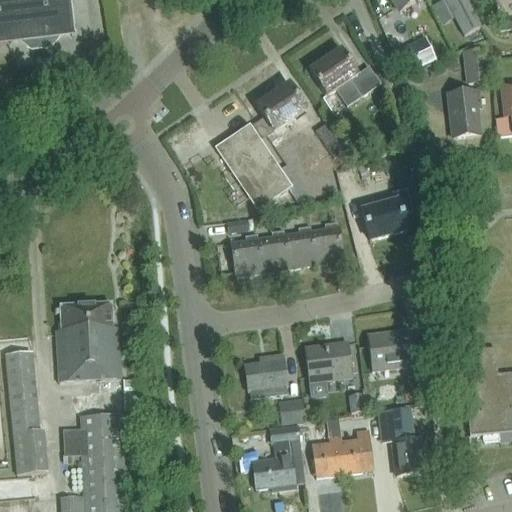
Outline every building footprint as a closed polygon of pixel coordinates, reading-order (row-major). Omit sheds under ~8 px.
[(0,0),(0,44),(22,42),(22,44),(30,50),(36,43),(44,42),(51,47),(57,40),(57,38),(71,36),(71,38),(75,38),(75,35),(74,36),(69,0),(0,0)] [(390,0),(400,14),(421,0),(420,0),(390,0)] [(449,0),(445,2),(464,39),(480,30),(464,0),(449,0)] [(511,32),(511,22),(511,18),(498,19),(500,34),(511,32)] [(462,55),(467,88),(491,85),(487,52),(488,52),(487,46),(473,48),(474,54),(462,55)] [(408,48),(395,55),(405,76),(435,63),(428,49),(412,57),(408,48)] [(326,99),(335,93),(347,110),(380,87),(369,70),(357,78),(340,53),(309,74),(326,99)] [(511,86),(500,88),(504,121),(511,120),(511,127),(511,86)] [(263,119),(256,124),(267,139),(306,113),(289,88),(256,110),(263,119)] [(476,113),(480,112),(479,96),(448,98),(452,142),(478,140),(476,113)] [(267,139),(256,124),(215,151),(257,213),(291,190),(260,144),(267,139)] [(315,135),(333,161),(346,153),(328,126),(315,135)] [(338,175),(346,202),(363,197),(355,170),(338,175)] [(363,215),(371,243),(406,233),(398,205),(363,215)] [(249,234),(248,223),(227,226),(228,237),(249,234)] [(316,269),(343,265),(338,231),(337,231),(337,226),(324,228),(325,233),(311,235),(316,269)] [(299,237),(284,239),(289,273),(316,269),(311,235),(310,230),(298,231),(299,237)] [(272,241),(258,243),(263,277),(289,273),(284,239),(283,234),(271,235),(272,241)] [(263,277),(258,243),(257,238),(245,239),(246,245),(231,247),(236,281),(263,277)] [(56,334),(58,386),(120,383),(118,331),(112,331),(111,307),(60,309),(61,334),(56,334)] [(121,326),(122,338),(132,338),(132,325),(121,326)] [(367,340),(372,374),(415,369),(411,334),(367,340)] [(304,352),(309,387),(353,381),(348,346),(304,352)] [(511,375),(498,377),(495,351),(462,354),(470,439),(483,438),(483,444),(500,443),(499,437),(511,435),(511,375)] [(12,437),(38,434),(31,355),(5,357),(12,437)] [(244,369),(248,395),(249,395),(251,403),(287,398),(286,390),(287,390),(283,359),(266,361),(267,365),(244,369)] [(414,373),(417,395),(429,393),(426,371),(414,373)] [(137,414),(138,414),(137,383),(123,383),(125,424),(137,423),(137,414)] [(365,414),(363,397),(348,399),(350,416),(365,414)] [(302,403),(277,406),(281,429),(305,425),(302,403)] [(378,415),(381,442),(393,441),(389,414),(378,415)] [(125,511),(120,418),(80,420),(81,433),(63,434),(65,459),(82,458),(85,511),(125,511)] [(345,478),(341,449),(338,422),(326,424),(329,447),(311,449),(316,482),(345,478)] [(392,446),(397,479),(427,476),(423,442),(412,443),(410,427),(394,429),(396,445),(392,446)] [(274,446),(276,463),(252,466),(256,493),(278,490),(279,494),(295,492),(291,461),(290,461),(288,444),(300,442),(298,429),(269,433),(271,446),(274,446)] [(358,447),(341,449),(345,478),(374,474),(368,433),(356,435),(358,447)]
